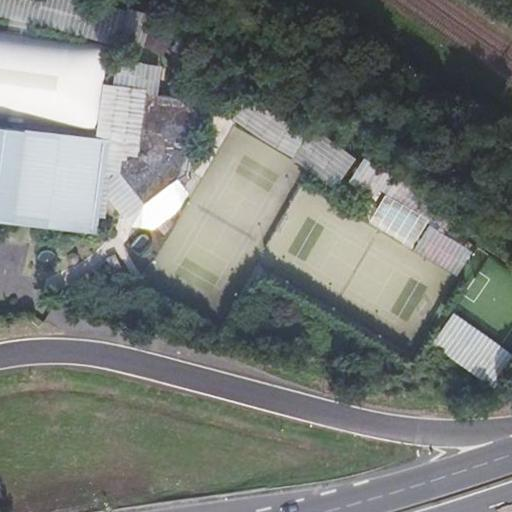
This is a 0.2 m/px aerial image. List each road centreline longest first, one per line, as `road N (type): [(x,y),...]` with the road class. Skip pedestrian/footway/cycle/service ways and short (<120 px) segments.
road 1 (trunk): [(511,438),(491,429),(395,427),(338,416),(119,361),(57,352),(0,358)]
road 2 (trunk): [(511,455),(327,511)]
